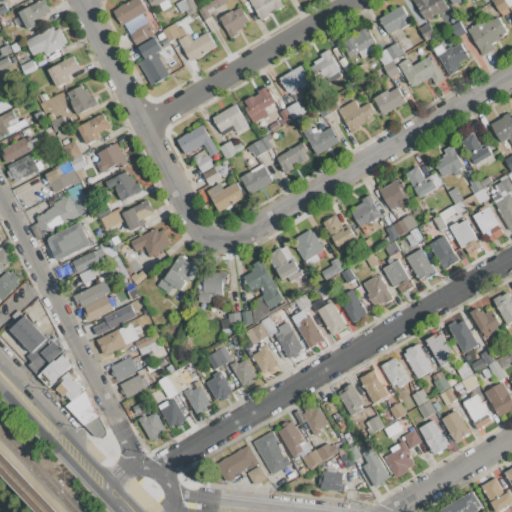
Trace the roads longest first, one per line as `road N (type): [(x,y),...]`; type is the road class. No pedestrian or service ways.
road 1 (residential): [(511,258),(159,467)]
road 2 (residential): [(511,75),(239,238),(219,242)]
road 3 (residential): [(0,193),(132,463)]
road 4 (residential): [(80,0),(200,233),(219,242)]
road 5 (residential): [(353,0),(144,124)]
road 6 (residential): [(511,439),(390,511)]
